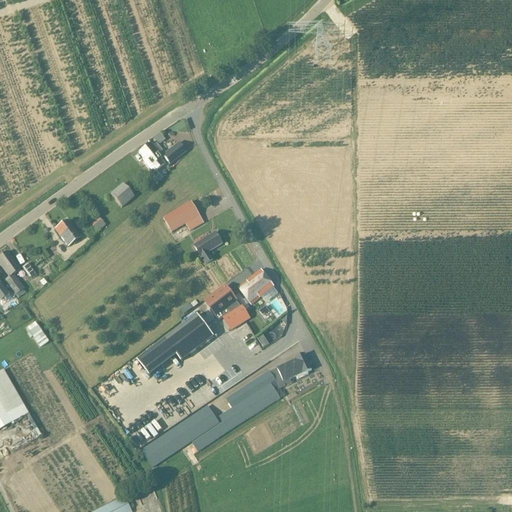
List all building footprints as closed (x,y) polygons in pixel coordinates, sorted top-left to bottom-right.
[(162,156),(169,166),(185,153),(178,143),(162,156)] [(150,144),(138,153),(145,162),(143,163),(152,174),(164,165),(160,160),(161,159),(159,155),(162,152),(156,145),(152,148),(150,144)] [(121,209),(134,199),(121,185),(109,195),(121,209)] [(191,202),(182,208),(174,213),(163,219),(171,233),(183,227),(187,224),(191,231),(204,224),(200,217),(191,202)] [(79,229),(89,240),(105,226),(95,215),(79,229)] [(67,248),(80,239),(67,222),(55,231),(67,248)] [(217,236),(215,233),(194,247),(201,258),(206,265),(213,261),(208,253),(222,245),(220,242),(221,239),(219,236),(217,236)] [(24,290),(13,275),(19,270),(6,253),(0,257),(0,266),(8,278),(3,282),(14,297),(16,296),(17,299),(25,293),(23,291),(24,290)] [(30,264),(24,268),(31,278),(37,274),(30,264)] [(261,271),(238,289),(251,306),(261,298),(266,304),(277,294),(273,288),(274,287),(261,271)] [(0,306),(4,304),(2,301),(9,296),(0,282),(0,306)] [(225,287),(204,302),(216,318),(219,322),(223,319),(230,332),(250,320),(241,306),(240,307),(225,287)] [(260,315),(270,318),(272,310),(263,307),(260,315)] [(181,363),(213,338),(196,316),(164,340),(176,356),(181,363)] [(29,333),(27,334),(30,339),(32,338),(40,349),(48,343),(37,327),(36,327),(34,324),(26,329),(29,333)] [(265,338),(259,342),(264,349),(269,345),(265,338)] [(164,340),(137,361),(149,377),(176,356),(164,340)] [(270,373),(276,381),(280,388),(285,386),(285,388),(292,384),(290,380),(296,377),(297,380),(308,375),(307,373),(312,371),(304,355),(296,358),(297,360),(277,369),(277,370),(270,373)] [(2,371),(0,372),(0,429),(28,414),(2,371)] [(269,372),(225,400),(232,409),(220,417),(224,423),(220,425),(214,416),(207,407),(141,452),(153,470),(192,444),(198,453),(280,400),(271,385),(276,381),(270,373),(269,372)] [(130,501),(126,503),(123,497),(95,511),(130,511),(130,510),(134,508),(130,501)]
